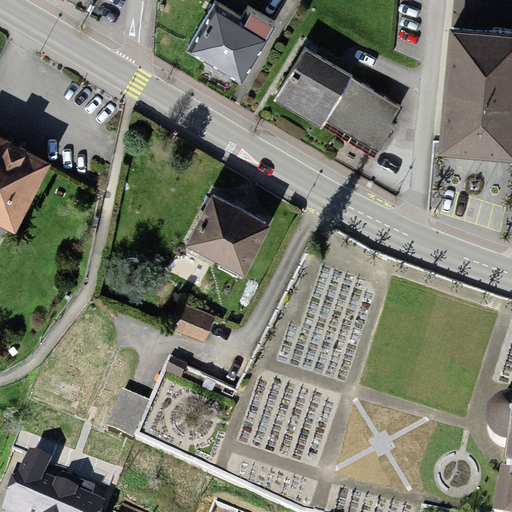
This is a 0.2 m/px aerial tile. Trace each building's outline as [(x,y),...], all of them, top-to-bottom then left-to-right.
[(222,0),(211,0),(190,38),(242,68),(267,25),(235,7),(222,0)] [(239,0),(235,7),(267,25),(280,0),(239,0)] [(450,0),(450,7),(490,9),(490,0),(450,0)] [(450,7),(442,134),(511,138),(511,10),(490,9),(450,7)] [(303,39),(273,90),(320,117),(322,113),(347,71),(350,65),(303,39)] [(399,101),(347,71),(322,113),(374,143),(399,101)] [(0,139),(0,226),(15,234),(50,165),(0,139)] [(214,186),(190,231),(246,260),(270,215),(214,186)] [(210,314),(180,300),(170,323),(200,337),(210,314)] [(170,360),(165,373),(178,379),(183,366),(170,360)] [(121,391),(107,425),(131,435),(145,401),(121,391)] [(504,468),(511,469),(511,405),(507,405),(502,406),(497,408),(492,411),(489,416),(486,421),(486,429),(488,438),(492,443),(499,447),(507,449),(504,468)] [(17,469),(1,510),(6,511),(98,511),(103,503),(41,478),(48,462),(28,454),(21,470),(17,469)]
